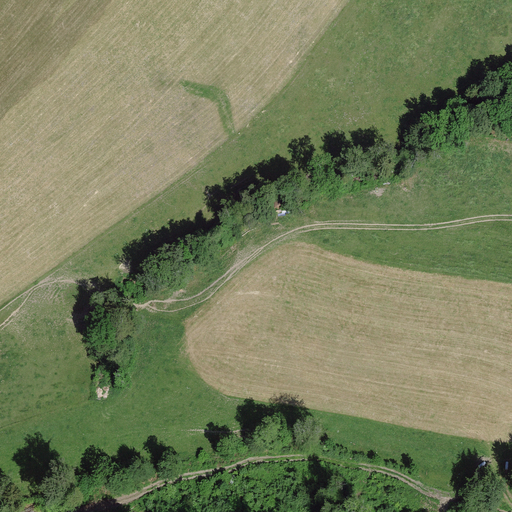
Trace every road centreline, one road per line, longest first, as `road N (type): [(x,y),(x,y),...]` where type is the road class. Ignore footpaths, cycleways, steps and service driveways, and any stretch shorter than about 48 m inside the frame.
road 1 (track): [(146,488),(280,458),(326,458),(501,511)]
road 2 (track): [(297,230),(511,218)]
